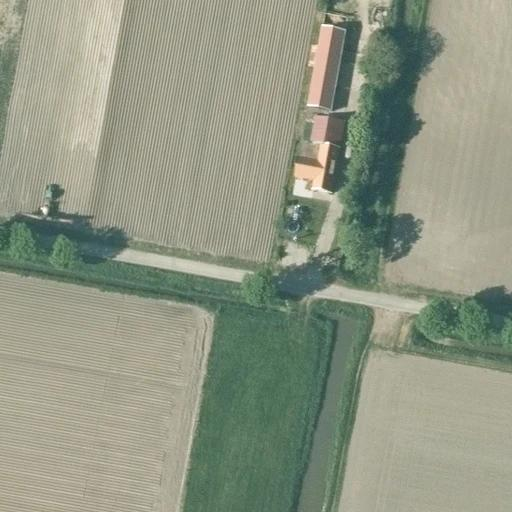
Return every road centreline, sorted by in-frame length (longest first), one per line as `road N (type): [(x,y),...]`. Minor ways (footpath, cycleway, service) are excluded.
road 1 (unclassified): [(511,329),(0,238)]
road 2 (track): [(281,511),(318,295)]
